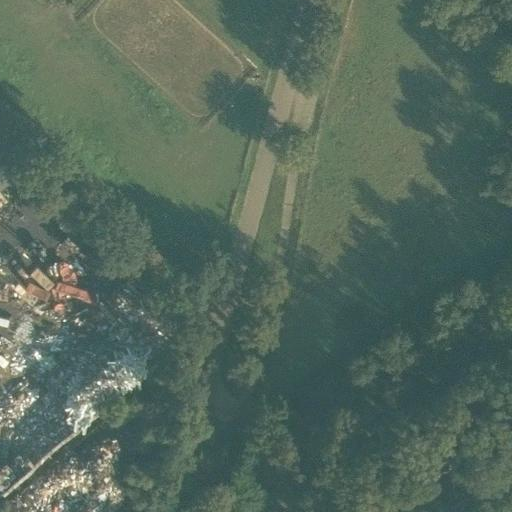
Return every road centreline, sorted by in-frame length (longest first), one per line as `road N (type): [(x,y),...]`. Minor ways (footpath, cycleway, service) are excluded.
road 1 (residential): [(233,358),(321,0)]
road 2 (residential): [(233,358),(0,128)]
